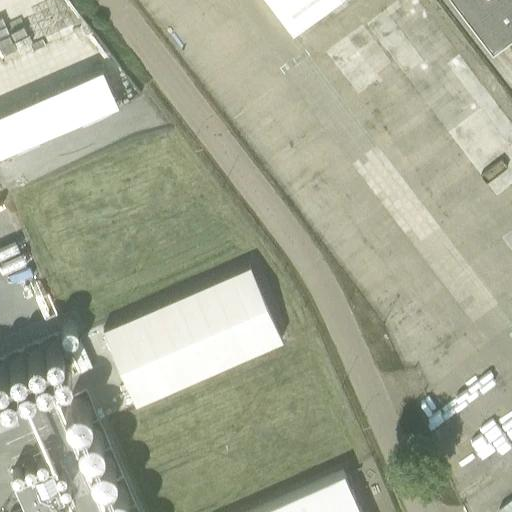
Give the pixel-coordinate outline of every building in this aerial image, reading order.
[(269,0),(292,29),(330,0),(269,0)] [(511,0),(458,0),(490,42),(511,24),(511,0)] [(249,263),(102,327),(135,401),(282,337),(249,263)] [(74,418),(94,409),(57,329),(0,354),(0,402),(17,395),(20,402),(39,412),(40,414),(49,418),(52,417),(49,424),(53,435),(57,437),(79,427),(74,418)] [(50,465),(14,482),(26,511),(63,496),(50,465)] [(362,511),(343,469),(245,511),(362,511)]
